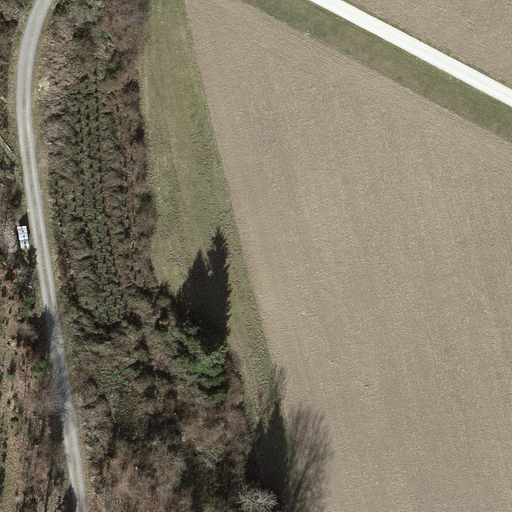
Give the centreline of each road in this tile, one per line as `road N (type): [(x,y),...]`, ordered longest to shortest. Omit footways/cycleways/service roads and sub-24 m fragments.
road 1 (track): [(41,0),(20,34),(18,103),(83,511)]
road 2 (track): [(511,97),(331,0)]
